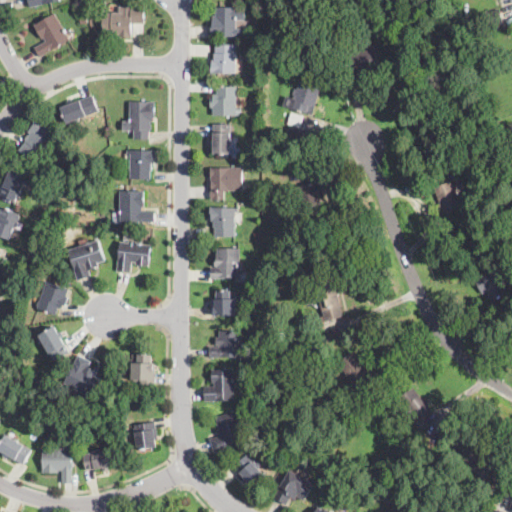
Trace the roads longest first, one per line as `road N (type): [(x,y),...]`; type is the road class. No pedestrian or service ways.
road 1 (residential): [(194,469),(82,505),(0,483),(5,115),(53,74),(78,67),(182,66)]
road 2 (residential): [(177,0),(184,431),(194,469),(235,511)]
road 3 (residential): [(511,394),(449,348),(428,313),(365,143)]
